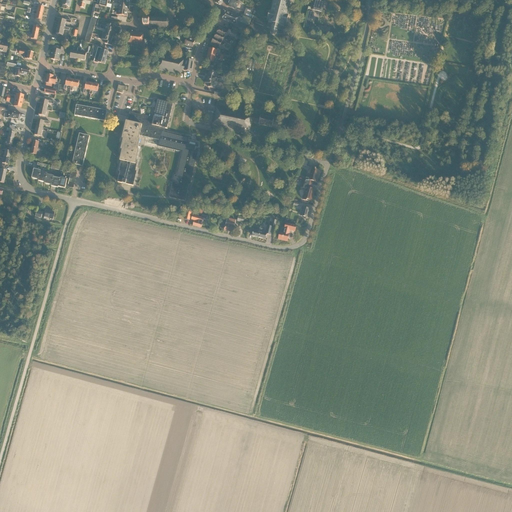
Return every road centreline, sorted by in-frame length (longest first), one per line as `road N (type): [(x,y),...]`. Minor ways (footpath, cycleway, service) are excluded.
road 1 (residential): [(73,200),(289,247),(307,234),(328,164)]
road 2 (unclassified): [(0,459),(73,200)]
road 3 (residential): [(328,164),(186,121),(192,84)]
road 4 (residential): [(328,164),(369,0)]
road 5 (residential): [(73,200),(31,190),(20,173),(35,90)]
